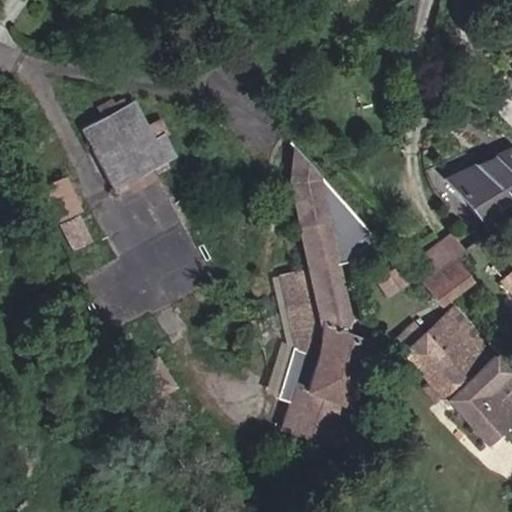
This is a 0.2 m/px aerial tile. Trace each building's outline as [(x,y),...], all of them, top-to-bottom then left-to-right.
[(97,117),(75,129),(106,186),(109,185),(131,175),(132,177),(169,157),(158,135),(161,133),(155,120),(141,128),(127,101),(109,111),(105,103),(93,109),(97,117)] [(332,254),(357,229),(275,143),(266,197),(277,209),(268,218),(278,296),(292,294),(298,350),(278,420),(367,447),(373,425),(349,419),(352,406),(329,400),(332,392),(344,395),(359,333),(332,326),(337,310),(332,254)] [(511,149),(448,178),(491,231),(511,217),(511,149)] [(35,218),(57,208),(41,175),(19,185),(35,218)] [(113,193),(134,182),(132,177),(131,175),(109,185),(113,193)] [(69,238),(57,213),(41,221),(52,246),(69,238)] [(457,258),(469,247),(455,231),(415,266),(422,273),(449,249),(457,258)] [(429,280),(440,271),(457,258),(449,249),(422,273),(429,280)] [(447,300),(459,290),(440,271),(429,280),(447,300)] [(440,306),(447,300),(429,280),(421,286),(440,306)] [(467,406),(449,385),(483,354),(432,315),(410,333),(398,321),(376,343),(429,402),(435,396),(454,417),(467,406)] [(474,441),(511,406),(511,385),(483,354),(449,385),(467,406),(454,417),(474,441)] [(127,407),(158,391),(141,358),(111,375),(127,407)]
